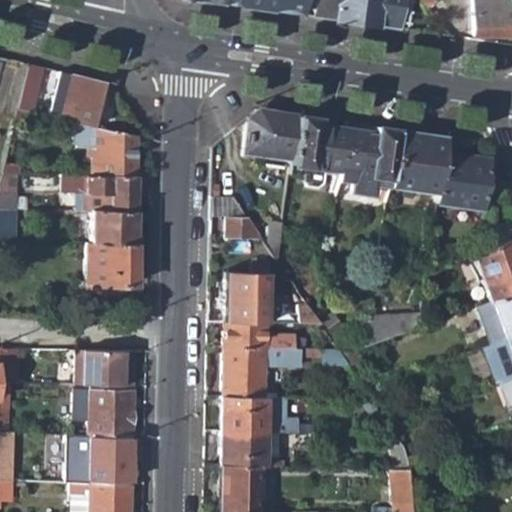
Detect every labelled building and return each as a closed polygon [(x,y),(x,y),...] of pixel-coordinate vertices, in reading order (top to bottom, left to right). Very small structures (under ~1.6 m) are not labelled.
[(196,0),(300,15),(301,0),(196,0)] [(314,0),(312,17),(334,20),(337,0),(314,0)] [(337,0),(334,20),(394,28),(398,0),(337,0)] [(417,0),(426,9),(435,0),(417,0)] [(511,6),(508,0),(470,0),(472,35),(511,33),(511,6)] [(15,109),(31,113),(42,68),(26,64),(15,109)] [(48,112),(58,115),(68,74),(58,72),(48,112)] [(78,123),(92,126),(101,82),(68,74),(58,115),(57,118),(78,123)] [(266,153),(288,157),(293,118),(288,117),(289,114),(256,109),(243,120),(238,154),(265,158),(266,153)] [(288,161),(336,169),(343,127),(336,125),(337,120),(294,114),(293,118),(288,157),(288,161)] [(62,174),(133,176),(134,135),(92,126),(78,123),(76,135),(93,137),(89,167),(83,167),(79,163),(62,162),(62,174)] [(372,174),(387,177),(394,129),(352,123),(351,128),(343,127),(336,169),(351,172),(349,189),(370,192),(372,174)] [(443,136),(424,133),(423,137),(399,134),(401,130),(394,129),(387,177),(386,189),(392,190),(393,186),(423,191),(422,195),(435,196),(435,194),(441,150),(443,136)] [(452,201),(479,205),(486,160),(484,158),(441,150),(435,194),(452,197),(452,201)] [(0,189),(13,190),(13,173),(0,172),(0,189)] [(133,193),(133,182),(133,176),(62,174),(60,174),(59,191),(74,191),(133,193)] [(0,208),(11,208),(22,209),(23,196),(12,196),(13,190),(0,189),(0,208)] [(91,210),(132,210),(133,193),(74,191),(73,203),(68,203),(68,210),(91,210)] [(0,242),(2,242),(11,208),(0,208),(0,242)] [(90,243),(132,244),(132,210),(91,210),(90,243)] [(224,237),(262,239),(247,217),(224,216),(224,237)] [(474,233),(480,250),(511,237),(511,219),(474,233)] [(265,243),(274,258),(279,221),(268,220),(265,243)] [(471,253),(489,299),(511,290),(511,237),(480,250),(471,253)] [(84,290),(130,291),(132,244),(90,243),(85,243),(84,290)] [(263,320),(265,320),(265,263),(249,263),(249,270),(223,269),(221,319),(263,320)] [(270,320),(317,320),(314,317),(296,289),(289,293),(295,303),(270,303),(270,320)] [(476,304),(490,342),(504,337),(511,333),(511,290),(489,299),(476,304)] [(366,319),(362,344),(417,325),(419,312),(366,319)] [(221,345),(263,346),(263,320),(221,319),(221,345)] [(220,394),(261,395),(261,356),(290,356),(289,354),(290,346),(263,346),(221,345),(220,394)] [(322,346),(290,346),(289,354),(307,354),(306,362),(322,362),(322,346)] [(334,346),(322,346),(322,362),(345,362),(338,353),(334,346)] [(0,381),(3,382),(8,382),(9,348),(0,347),(0,381)] [(338,353),(345,362),(358,357),(354,347),(338,353)] [(72,349),(71,383),(129,384),(130,350),(72,349)] [(511,403),(511,376),(493,384),(501,408),(511,403)] [(274,384),(274,395),(277,396),(290,396),(291,384),(274,384)] [(127,434),(128,388),(86,387),(70,388),(69,419),(85,419),(84,434),(127,434)] [(277,415),(277,396),(274,395),(261,395),(220,394),(219,429),(263,430),(276,430),(288,431),(288,416),(277,415)] [(258,464),(263,464),(263,430),(219,429),(218,463),(258,464)] [(276,430),(263,430),(263,464),(275,464),(276,430)] [(84,480),(126,482),(127,434),(84,434),(76,433),(76,460),(84,461),(84,480)] [(217,508),(256,509),(258,464),(218,463),(217,508)] [(391,511),(411,509),(407,465),(387,467),(391,511)] [(84,487),(83,511),(125,511),(126,482),(84,480),(78,480),(77,487),(84,487)]
